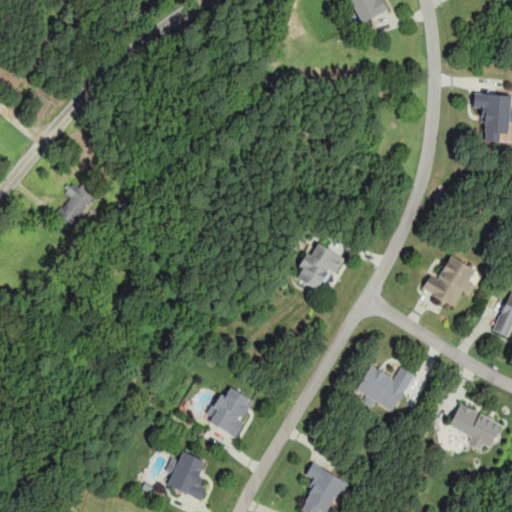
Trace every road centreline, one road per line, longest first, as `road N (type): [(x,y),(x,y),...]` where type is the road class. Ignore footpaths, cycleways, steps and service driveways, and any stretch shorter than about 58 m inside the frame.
road 1 (residential): [(426,0),(434,90),(411,209),(238,511)]
road 2 (tertiary): [(0,193),(125,55),(202,0)]
road 3 (residential): [(511,384),(364,300)]
